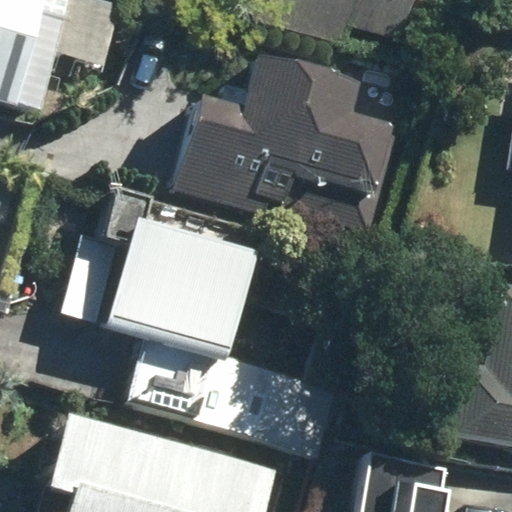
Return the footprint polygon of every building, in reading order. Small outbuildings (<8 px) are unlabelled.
[(0,0),(0,112),(26,119),(43,59),(90,72),(108,6),(84,0),(0,0)] [(248,0),(241,23),(333,51),(339,32),(392,49),(407,0),(248,0)] [(256,207),(351,233),(380,131),(337,119),(345,90),(243,61),(228,112),(184,100),(157,197),(251,224),(256,207)] [(511,107),(508,107),(497,175),(511,177),(511,226),(509,246),(511,246),(511,107)] [(42,315),(213,362),(241,260),(129,230),(136,204),(98,194),(84,243),(63,237),(42,315)] [(442,437),(511,447),(511,290),(489,287),(475,370),(454,367),(442,437)] [(217,364),(200,428),(311,457),(328,394),(217,364)] [(4,511),(224,511),(233,482),(29,426),(4,511)] [(346,511),(424,511),(432,472),(356,458),(346,511)]
